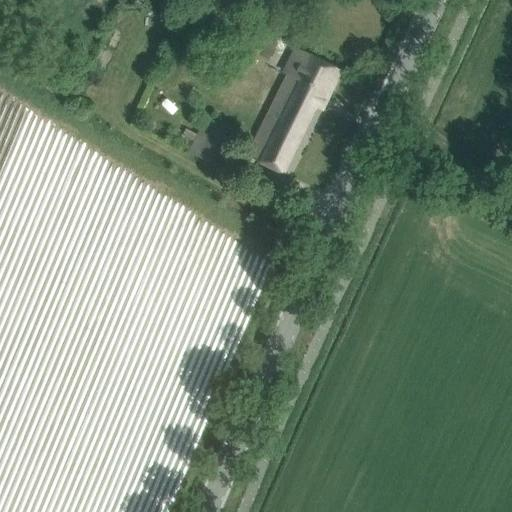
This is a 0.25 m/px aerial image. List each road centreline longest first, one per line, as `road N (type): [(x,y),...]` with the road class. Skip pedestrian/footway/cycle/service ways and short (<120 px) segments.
road 1 (tertiary): [(204,511),(378,125)]
road 2 (unclassified): [(511,200),(378,125)]
road 3 (tertiary): [(378,125),(435,0)]
